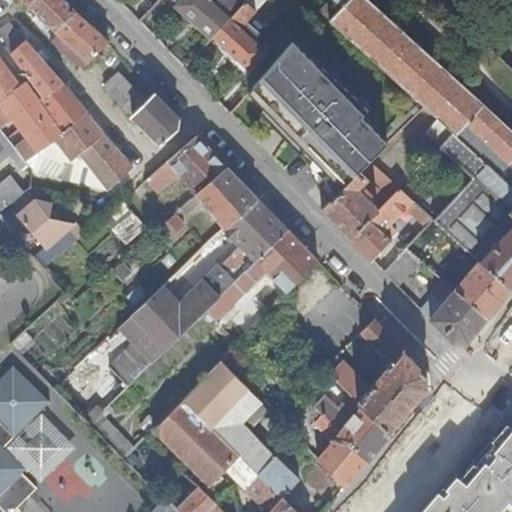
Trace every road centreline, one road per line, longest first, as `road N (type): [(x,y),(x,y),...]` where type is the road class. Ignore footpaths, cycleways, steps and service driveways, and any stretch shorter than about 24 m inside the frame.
road 1 (residential): [(458,383),(101,0)]
road 2 (tertiary): [(458,383),(351,511)]
road 3 (tertiary): [(479,402),(387,511)]
